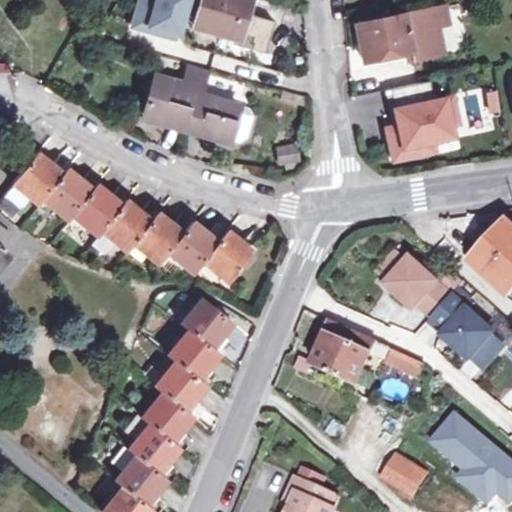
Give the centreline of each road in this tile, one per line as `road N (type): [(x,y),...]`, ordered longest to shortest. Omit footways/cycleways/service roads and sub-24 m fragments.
road 1 (residential): [(319,206),(163,173),(23,93),(0,92)]
road 2 (tertiary): [(319,206),(198,511)]
road 3 (tertiary): [(319,206),(328,169),(317,0)]
road 4 (tertiary): [(511,181),(319,206)]
